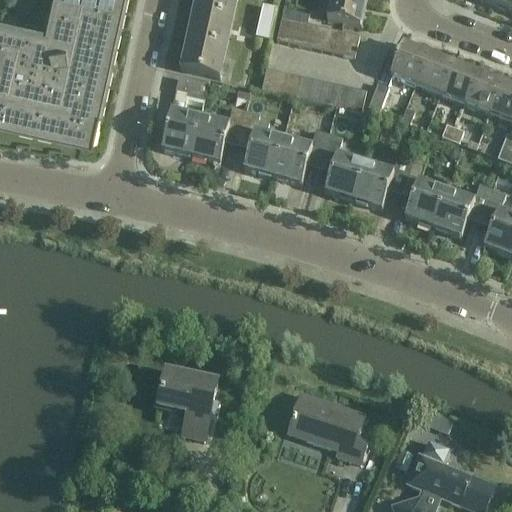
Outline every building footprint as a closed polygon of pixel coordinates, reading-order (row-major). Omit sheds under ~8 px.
[(50,0),(45,21),(0,11),(0,115),(82,134),(92,136),(121,0),(50,0)] [(220,81),(234,19),(238,0),(196,0),(181,73),(220,81)] [(367,4),(346,0),(331,0),(327,23),(361,30),(367,4)] [(482,0),(481,4),(505,13),(509,0),(482,0)] [(268,42),(275,12),(263,9),(256,40),(268,42)] [(285,10),(282,22),(294,24),(305,27),(308,28),(310,16),(285,10)] [(282,22),(277,45),(289,47),(294,24),(282,22)] [(294,24),(289,47),(300,50),(305,27),(294,24)] [(305,27),(300,50),(310,52),(316,29),(308,28),(305,27)] [(316,29),(310,52),(321,55),(326,32),(316,29)] [(326,32),(321,55),(332,57),(337,34),(326,32)] [(337,34),(332,57),(343,60),(348,37),(337,34)] [(348,37),(343,60),(355,62),(359,40),(348,37)] [(390,79),(416,90),(429,57),(403,47),(390,79)] [(429,57),(416,90),(440,99),(453,67),(429,57)] [(453,67),(440,99),(465,109),(477,76),(453,67)] [(262,95),(273,98),(279,75),(267,72),(262,95)] [(279,75),(273,98),(285,100),(290,77),(279,75)] [(477,76),(465,109),(489,118),(502,86),(477,76)] [(290,77),(285,100),(295,103),(300,80),(290,77)] [(300,80),(295,103),(306,106),(311,82),(300,80)] [(178,81),(173,105),(185,107),(186,103),(203,108),(208,88),(178,81)] [(311,82),(306,106),(316,108),(322,85),(311,82)] [(322,85),(316,108),(328,111),(333,87),(322,85)] [(511,90),(502,86),(489,118),(511,127),(511,90)] [(333,87),(328,111),(339,113),(344,90),(333,87)] [(379,117),(388,93),(377,88),(367,112),(379,117)] [(344,90),(339,113),(350,116),(355,93),(344,90)] [(355,93),(350,116),(361,118),(367,95),(355,93)] [(173,105),(161,154),(191,161),(200,121),(183,117),(185,107),(173,105)] [(200,121),(191,161),(220,167),(226,141),(238,144),(245,115),(232,112),(228,128),(200,121)] [(410,129),(414,117),(407,114),(402,126),(410,129)] [(245,115),(238,144),(250,147),(243,173),(272,181),(283,143),(265,138),(268,127),(257,124),(259,119),(245,115)] [(456,132),(446,129),(442,141),(450,144),(456,133),(456,132)] [(456,132),(456,133),(450,144),(459,147),(463,135),(456,132)] [(283,143),(272,181),(301,189),(308,164),(320,167),(329,139),(315,135),(311,150),(283,143)] [(511,140),(507,138),(497,162),(508,167),(511,156),(511,140)] [(329,139),(320,167),(332,171),(325,196),(353,205),(365,167),(337,158),(342,143),(329,139)] [(365,167),(353,205),(382,214),(390,189),(402,193),(411,165),(398,160),(393,176),(365,167)] [(411,165),(402,193),(414,197),(405,222),(432,232),(446,194),(419,185),(424,169),(411,165)] [(446,194),(432,232),(462,242),(470,217),(482,222),(493,194),(479,189),(474,204),(446,194)] [(493,194),(482,222),(494,226),(484,251),(511,262),(511,260),(511,219),(500,214),(506,199),(493,194)] [(204,445),(217,387),(166,376),(158,409),(187,416),(182,440),(204,445)] [(360,469),(367,447),(356,443),(363,421),(300,400),(288,437),(338,455),(336,461),(360,469)] [(419,503),(393,511),(434,511),(439,501),(466,511),(483,511),(492,492),(442,471),(449,454),(428,446),(421,463),(419,462),(408,488),(423,494),(419,503)]
